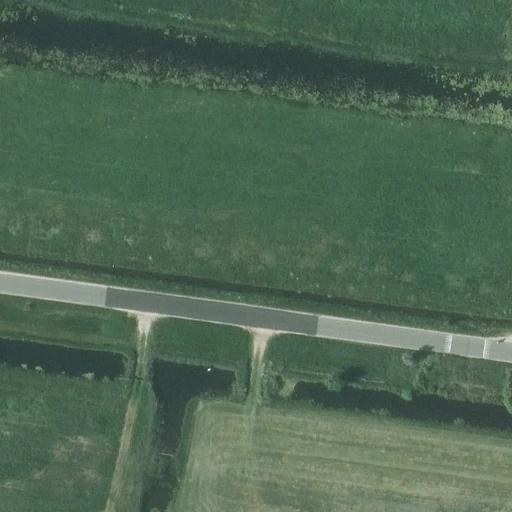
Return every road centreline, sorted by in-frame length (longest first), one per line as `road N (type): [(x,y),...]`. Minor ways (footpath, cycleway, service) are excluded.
road 1 (tertiary): [(511,354),(0,281)]
road 2 (track): [(109,511),(150,301)]
road 3 (track): [(233,511),(266,317)]
